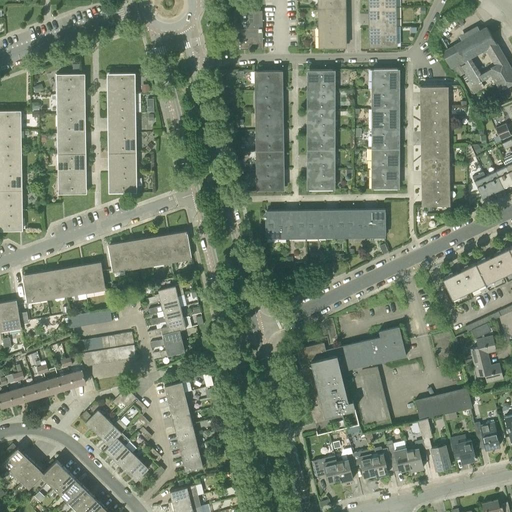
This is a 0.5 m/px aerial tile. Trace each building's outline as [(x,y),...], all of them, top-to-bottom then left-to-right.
[(348,0),(347,0),(349,30),(356,30),(355,6),(348,6),(348,0)] [(394,6),(370,7),(371,46),(394,46),(394,6)] [(344,7),(321,7),(321,47),(344,46),(344,7)] [(255,48),(263,48),(262,10),(233,10),(234,26),(234,48),(249,48),(249,50),(255,50),(255,48)] [(452,70),(460,65),(473,85),(491,74),(500,89),(511,82),(511,69),(487,27),(486,27),(455,44),(455,45),(442,52),(452,70)] [(374,108),(397,108),(397,68),(374,68),(374,108)] [(309,109),(332,109),(332,69),(309,69),(309,109)] [(258,110),(280,110),(280,70),(257,70),(258,110)] [(110,113),(133,112),(133,72),(109,72),(110,113)] [(60,113),(83,113),(82,73),(59,73),(60,113)] [(41,83),(32,87),(35,93),(43,89),(41,83)] [(423,126),(446,126),(445,85),(422,86),(423,126)] [(397,108),(374,108),(374,148),(397,148),(397,108)] [(332,149),(332,109),(309,109),(309,149),(332,149)] [(0,149),(19,150),(18,110),(0,110),(0,149)] [(280,110),(258,110),(258,150),(281,150),(280,110)] [(134,152),(133,112),(110,113),(111,153),(134,152)] [(83,113),(60,113),(60,153),(83,153),(83,113)] [(498,135),(500,140),(511,135),(506,123),(495,127),(498,135)] [(447,165),(446,126),(423,126),(424,165),(447,165)] [(397,148),(374,148),(374,188),(397,188),(397,148)] [(0,189),(20,190),(19,150),(0,149),(0,189)] [(332,149),(309,149),(309,189),(333,189),(332,149)] [(281,150),(258,150),(259,190),(282,189),(281,150)] [(134,152),(111,153),(111,192),(134,192),(134,152)] [(83,153),(60,153),(61,193),(84,192),(83,153)] [(447,165),(424,165),(424,205),(447,205),(447,165)] [(511,182),(511,178),(506,166),(496,171),(503,187),(511,182)] [(503,187),(496,171),(485,176),(493,192),(503,187)] [(493,192),(485,176),(475,181),(482,197),(493,192)] [(20,190),(0,189),(0,229),(20,229),(20,190)] [(345,211),(346,234),(386,233),(385,210),(345,211)] [(305,212),(306,234),(346,234),(345,211),(305,212)] [(306,234),(305,212),(266,212),(266,235),(306,234)] [(148,239),(152,262),(191,255),(187,233),(148,239)] [(152,262),(148,239),(108,246),(112,269),(152,262)] [(388,251),(385,243),(379,246),(382,254),(388,251)] [(485,283),(511,270),(511,255),(508,248),(509,248),(508,247),(494,254),(493,253),(489,255),(490,256),(476,263),(485,283)] [(485,283),(476,263),(475,262),(461,269),(461,268),(457,270),(457,271),(443,278),(452,298),(485,283)] [(62,270),(66,293),(105,286),(101,263),(62,270)] [(66,293),(62,270),(23,277),(26,299),(66,293)] [(168,298),(178,296),(184,295),(181,283),(158,289),(159,295),(146,298),(147,303),(160,300),(168,298)] [(178,296),(168,298),(160,300),(163,310),(180,306),(178,296)] [(0,304),(0,327),(21,324),(17,302),(0,304)] [(180,306),(163,310),(165,321),(183,317),(180,306)] [(103,310),(105,321),(112,320),(110,308),(103,310)] [(76,326),(74,315),(67,316),(69,328),(76,326)] [(183,317),(165,321),(167,326),(154,329),(156,335),(162,333),(179,328),(180,329),(186,328),(192,326),(189,315),(183,317)] [(479,326),(475,327),(478,335),(489,330),(486,323),(484,323),(479,326)] [(296,349),(314,422),(322,420),(321,417),(350,410),(341,371),(406,355),(399,326),(379,331),(380,337),(339,347),(340,349),(326,352),(324,342),(296,349)] [(179,328),(162,333),(165,344),(182,339),(180,329),(179,328)] [(128,345),(126,332),(120,333),(122,346),(128,345)] [(114,334),(116,347),(122,346),(120,333),(114,334)] [(114,334),(108,335),(110,348),(116,347),(114,334)] [(104,349),(110,348),(108,335),(102,336),(104,349)] [(473,358),(474,362),(487,359),(485,353),(497,350),(493,335),(476,339),(478,346),(471,348),(473,358)] [(104,349),(102,336),(96,337),(98,350),(104,349)] [(5,348),(12,347),(10,337),(3,338),(5,348)] [(85,339),(87,352),(93,351),(91,338),(85,339)] [(87,352),(85,339),(74,341),(80,353),(87,352)] [(182,339),(165,344),(167,355),(185,351),(182,339)] [(130,358),(128,345),(122,346),(124,359),(130,358)] [(124,359),(122,346),(116,347),(119,360),(124,359)] [(110,348),(112,361),(119,360),(116,347),(110,348)] [(107,362),(112,361),(110,348),(104,349),(107,362)] [(107,362),(104,349),(98,350),(101,363),(107,362)] [(93,351),(87,352),(80,353),(86,366),(95,364),(93,351)] [(487,359),(474,362),(477,376),(485,374),(487,382),(503,378),(500,362),(488,365),(487,359)] [(16,365),(18,372),(20,379),(25,378),(23,371),(22,371),(20,363),(16,365)] [(70,373),(73,386),(86,382),(82,369),(70,373)] [(73,386),(70,373),(58,376),(62,389),(73,386)] [(62,389),(58,376),(46,380),(50,393),(62,389)] [(50,393),(46,380),(34,383),(38,396),(50,393)] [(165,385),(167,396),(185,392),(182,380),(165,385)] [(38,396),(34,383),(22,387),(26,400),(38,396)] [(26,400),(22,387),(10,390),(14,403),(26,400)] [(415,399),(420,419),(472,406),(467,387),(415,399)] [(14,403),(10,390),(0,393),(0,401),(2,407),(14,403)] [(121,401),(126,396),(122,392),(113,401),(117,405),(121,401)] [(126,396),(121,401),(125,405),(135,396),(130,392),(126,396)] [(185,392),(167,396),(170,406),(187,402),(185,392)] [(143,413),(148,409),(138,399),(134,404),(143,413)] [(187,402),(170,406),(172,417),(190,412),(187,402)] [(93,430),(97,426),(106,417),(98,409),(85,422),(93,430)] [(87,420),(91,416),(86,410),(82,414),(87,420)] [(190,412),(172,417),(175,427),(192,423),(190,412)] [(146,427),(150,422),(141,413),(136,418),(146,427)] [(101,438),(114,425),(106,417),(97,426),(93,430),(101,438)] [(423,439),(429,437),(431,437),(426,418),(420,420),(418,420),(418,422),(423,439)] [(119,419),(114,425),(101,438),(109,445),(116,437),(117,437),(122,433),(127,427),(119,419)] [(481,425),(480,422),(473,423),(477,439),(483,437),(486,449),(500,445),(496,430),(494,422),(488,424),(481,425)] [(192,423),(175,427),(178,438),(195,434),(192,423)] [(148,440),(152,436),(143,427),(138,431),(148,440)] [(368,442),(374,441),(372,432),(366,433),(368,442)] [(122,433),(117,437),(116,437),(109,445),(104,449),(113,458),(125,445),(130,440),(122,433)] [(195,434),(178,438),(180,448),(198,444),(195,434)] [(466,440),(465,435),(459,436),(450,438),(456,459),(461,458),(462,463),(476,460),(471,439),(466,440)] [(387,446),(390,459),(396,457),(399,469),(399,470),(411,467),(407,451),(406,448),(406,446),(394,449),(393,443),(392,439),(386,441),(387,446)] [(407,451),(411,467),(412,470),(423,467),(422,460),(419,450),(425,449),(423,439),(416,440),(418,446),(413,447),(414,449),(407,451)] [(198,444),(180,448),(183,459),(200,455),(198,444)] [(445,444),(432,447),(431,447),(437,469),(451,466),(445,444)] [(123,463),(133,452),(125,445),(113,458),(120,465),(123,463)] [(3,462),(10,469),(25,453),(18,446),(3,462)] [(372,456),(375,473),(376,475),(388,472),(385,460),(390,459),(387,446),(382,448),(383,453),(372,456)] [(158,461),(162,457),(153,448),(148,452),(158,461)] [(352,453),(355,464),(361,463),(364,476),(375,473),(372,456),(371,453),(364,455),(363,450),(352,453)] [(128,473),(141,460),(133,452),(123,463),(120,465),(128,473)] [(25,453),(10,469),(16,475),(31,459),(25,453)] [(336,462),(340,478),(341,481),(353,478),(350,466),(355,464),(352,453),(346,454),(347,459),(336,462)] [(200,455),(183,459),(186,470),(203,465),(200,455)] [(340,478),(336,462),(336,459),(328,461),(327,456),(313,460),(316,476),(327,473),(329,481),(340,478)] [(31,459),(16,475),(22,481),(37,466),(31,459)] [(44,472),(42,474),(48,481),(63,466),(57,459),(44,472)] [(148,468),(141,460),(128,473),(136,480),(148,468)] [(37,466),(22,481),(29,487),(42,474),(44,472),(37,466)] [(63,466),(48,481),(54,487),(70,472),(63,466)] [(156,479),(165,470),(161,466),(151,475),(156,479)] [(70,472),(54,487),(61,493),(76,478),(70,472)] [(76,478),(61,493),(68,500),(83,485),(76,478)] [(195,484),(187,486),(169,490),(172,501),(198,495),(195,484)] [(83,485),(68,500),(74,506),(89,491),(83,485)] [(89,491),(74,506),(79,511),(80,511),(95,497),(89,491)] [(198,495),(172,501),(175,511),(201,505),(198,495)] [(95,497),(80,511),(93,511),(102,504),(95,497)] [(498,502),(497,498),(481,502),(483,510),(486,509),(486,511),(509,511),(507,500),(498,502)]
